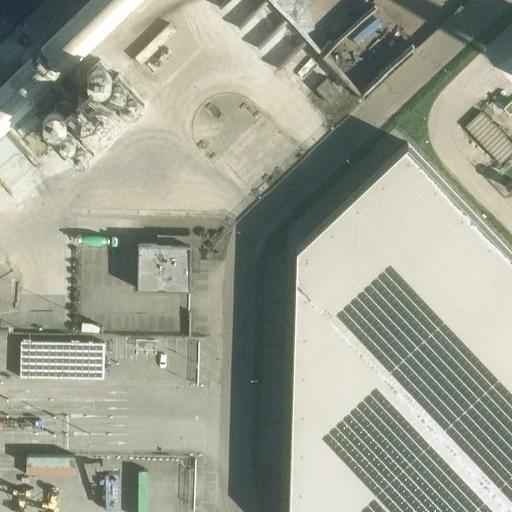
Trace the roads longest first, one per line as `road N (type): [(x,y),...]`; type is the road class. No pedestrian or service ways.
road 1 (unclassified): [(243,511),(232,459),(244,224),(486,0)]
road 2 (unknown): [(0,436),(85,433),(232,459)]
